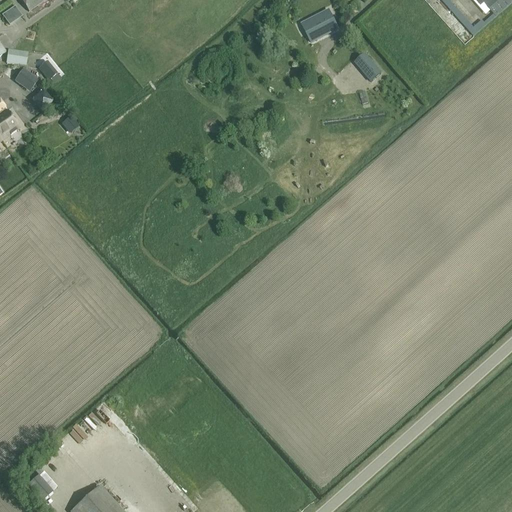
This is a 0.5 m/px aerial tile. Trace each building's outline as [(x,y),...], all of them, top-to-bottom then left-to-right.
[(19,0),(29,13),(47,0),(19,0)] [(511,2),(511,0),(474,0),(480,6),(484,3),(496,17),(511,2)] [(22,17),(14,6),(2,14),(9,26),(22,17)] [(338,29),(328,11),(300,24),(310,43),(338,29)] [(457,19),(465,28),(474,19),(466,11),(457,19)] [(277,42),(273,45),(279,53),(283,49),(277,42)] [(6,64),(26,67),(28,54),(8,51),(6,64)] [(343,52),(329,57),(334,69),(348,64),(343,52)] [(381,74),(365,54),(354,63),(370,83),(381,74)] [(39,72),(47,82),(58,74),(49,64),(39,72)] [(29,93),(30,91),(38,82),(23,71),(15,82),(20,86),(29,93)] [(49,113),(53,102),(46,95),(36,97),(33,106),(39,114),(49,113)] [(0,142),(19,129),(6,111),(0,115),(0,142)] [(79,127),(70,117),(61,125),(70,135),(79,127)] [(15,140),(20,148),(25,145),(20,137),(15,140)] [(140,509),(147,503),(127,482),(114,495),(119,500),(126,494),(140,509)] [(121,511),(100,487),(72,511),(121,511)]
